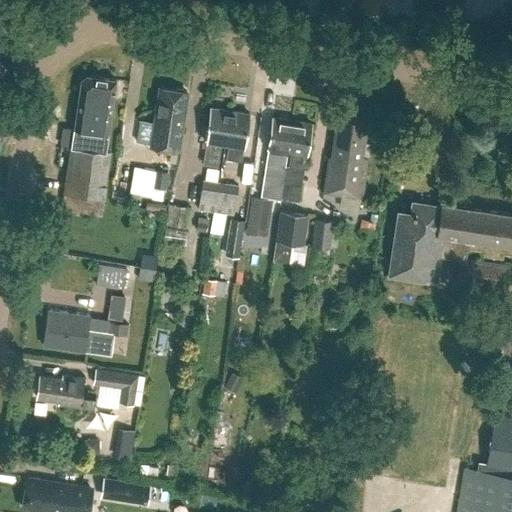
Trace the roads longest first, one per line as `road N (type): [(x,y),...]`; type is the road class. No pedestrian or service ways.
road 1 (residential): [(511,87),(44,18)]
road 2 (residential): [(0,318),(44,18)]
